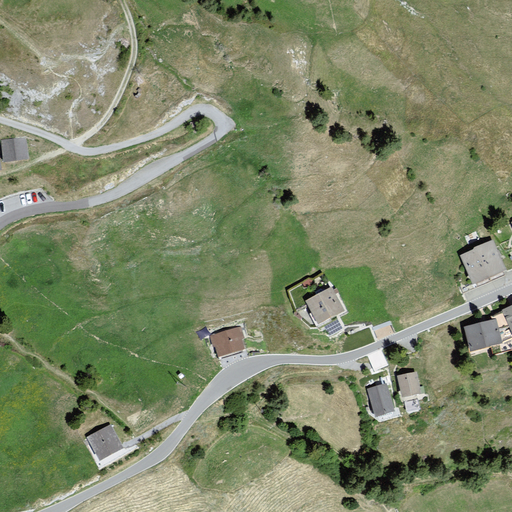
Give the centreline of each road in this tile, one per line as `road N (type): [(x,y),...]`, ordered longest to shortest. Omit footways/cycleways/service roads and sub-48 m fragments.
road 1 (tertiary): [(48,511),(157,456),(218,385),(250,365),(347,357),(511,287)]
road 2 (unclassified): [(0,223),(34,207),(117,190),(205,143),(220,126),(206,109),(153,133),(83,150),(0,116)]
road 3 (track): [(131,28),(132,60),(100,124),(72,146),(0,173)]
